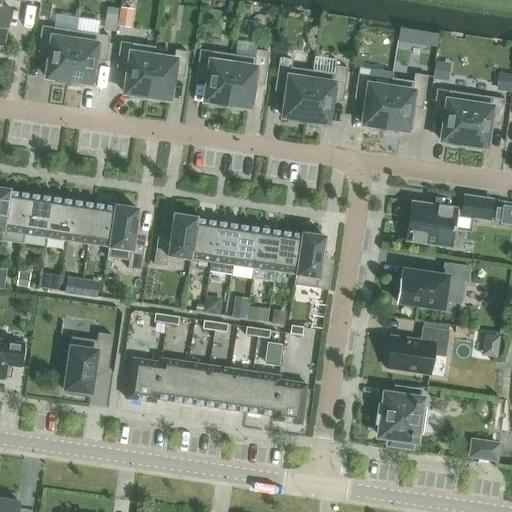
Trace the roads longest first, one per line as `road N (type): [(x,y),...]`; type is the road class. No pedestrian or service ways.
road 1 (residential): [(365,169),(17,117)]
road 2 (residential): [(316,490),(365,169)]
road 3 (residential): [(316,490),(0,443)]
road 4 (residential): [(473,511),(316,490)]
road 5 (residential): [(511,185),(365,169)]
